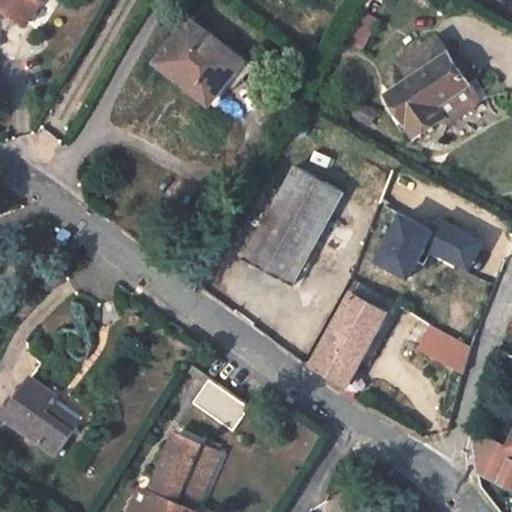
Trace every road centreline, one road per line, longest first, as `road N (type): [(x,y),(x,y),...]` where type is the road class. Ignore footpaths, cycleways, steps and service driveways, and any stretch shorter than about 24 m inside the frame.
road 1 (residential): [(442,491),(0,172)]
road 2 (unknown): [(54,211),(167,0)]
road 3 (residential): [(442,491),(459,396),(511,286)]
